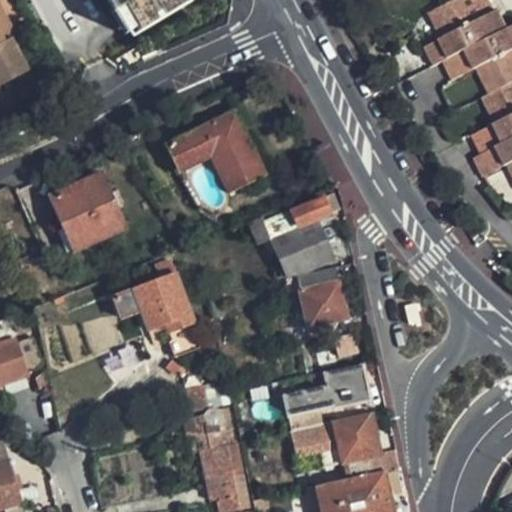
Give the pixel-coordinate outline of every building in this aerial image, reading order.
[(23,29),(6,0),(0,0),(0,84),(36,65),(17,32),(23,29)] [(104,0),(113,14),(122,9),(135,31),(138,36),(186,8),(181,0),(104,0)] [(511,40),(511,41),(502,21),(497,23),(491,26),(478,0),(477,0),(438,19),(450,45),(445,48),(427,56),(436,77),(447,71),(483,53),(491,73),(486,76),(498,102),(491,105),(503,132),(508,129),(511,137),(511,150),(509,152),(511,157),(511,40)] [(497,23),(487,0),(478,0),(491,26),(497,23)] [(135,31),(122,9),(110,16),(123,38),(135,31)] [(438,19),(432,22),(445,48),(450,45),(438,19)] [(456,90),(479,79),(486,76),(491,73),(483,53),(447,71),(456,90)] [(479,79),(491,105),(498,102),(486,76),(479,79)] [(491,105),(482,109),(495,136),(503,132),(491,105)] [(230,115),(209,124),(225,160),(247,151),(230,115)] [(260,180),(247,151),(225,160),(209,124),(162,144),(176,177),(209,162),(224,195),(260,180)] [(495,136),(471,147),(480,165),(509,152),(511,150),(511,137),(508,129),(503,132),(495,136)] [(483,191),(505,179),(511,176),(511,157),(509,152),(480,165),(472,169),(483,191)] [(68,224),(79,250),(128,229),(103,172),(80,181),(81,185),(56,194),(68,224)] [(81,185),(80,181),(78,178),(53,190),(56,194),(81,185)] [(275,242),(291,277),(333,262),(318,220),(341,211),(334,194),(246,230),(255,251),(275,242)] [(79,250),(68,224),(62,226),(73,253),(79,250)] [(298,293),(338,283),(334,269),(295,279),(298,293)] [(172,277),(131,293),(113,299),(122,321),(139,314),(151,342),(168,335),(171,344),(167,345),(174,361),(199,351),(189,326),(192,325),(172,277)] [(298,293),(308,330),(347,321),(338,283),(298,293)] [(422,303),(405,306),(409,327),(426,323),(424,314),(422,303)] [(0,387),(24,381),(13,343),(8,345),(1,322),(0,322),(0,387)] [(360,370),(323,378),(325,387),(284,397),(290,420),(330,411),(367,403),(360,370)] [(182,393),(185,406),(204,402),(201,389),(182,393)] [(333,424),(342,466),(375,459),(380,459),(370,416),(333,424)] [(240,445),(237,427),(201,436),(204,452),(217,449),(224,478),(203,482),(207,501),(214,500),(216,511),(254,511),(254,505),(240,445)] [(0,511),(8,511),(18,509),(8,468),(22,464),(0,444),(0,511)] [(342,466),(346,484),(379,477),(375,459),(342,466)] [(317,491),(322,511),(391,511),(384,476),(379,477),(346,484),(317,491)] [(301,494),(305,511),(322,511),(317,491),(301,494)]
